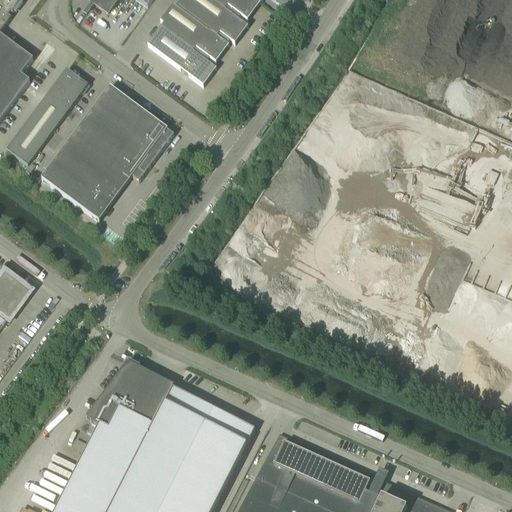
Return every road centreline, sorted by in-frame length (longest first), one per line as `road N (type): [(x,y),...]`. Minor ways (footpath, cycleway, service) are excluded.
road 1 (unclassified): [(511,503),(114,323)]
road 2 (unknown): [(454,239),(401,312),(376,318),(354,309),(297,239),(299,219),(320,188),(345,175)]
road 3 (unclassified): [(234,151),(71,30),(61,18),(63,0)]
road 4 (unclassified): [(114,323),(234,151)]
road 5 (unclassified): [(234,151),(339,0)]
road 6 (unclassified): [(114,323),(0,243)]
road 7 (unknown): [(345,175),(454,239)]
road 8 (unknown): [(292,405),(227,511)]
